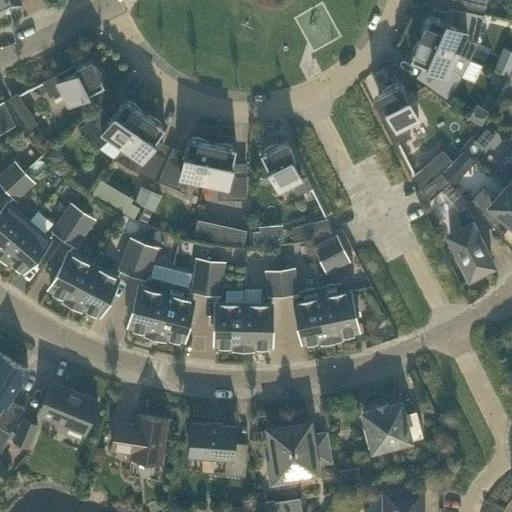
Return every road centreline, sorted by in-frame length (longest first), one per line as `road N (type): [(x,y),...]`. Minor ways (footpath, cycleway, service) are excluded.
road 1 (residential): [(450,337),(379,362),(277,382),(147,371),(63,343),(0,303)]
road 2 (residential): [(450,337),(311,108)]
road 3 (residential): [(311,108),(250,120),(179,105),(102,21)]
road 4 (residential): [(311,108),(365,74),(411,0)]
road 5 (residential): [(511,450),(450,337)]
